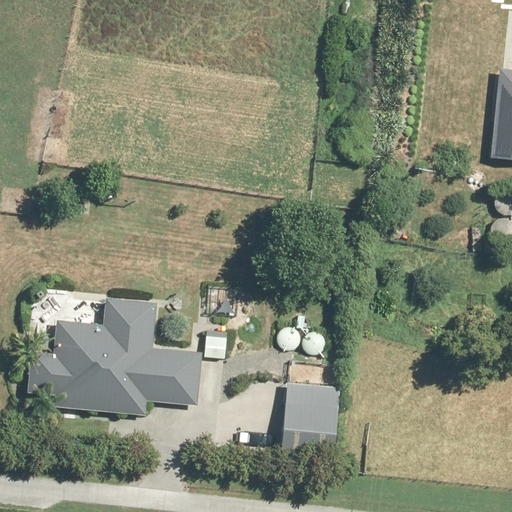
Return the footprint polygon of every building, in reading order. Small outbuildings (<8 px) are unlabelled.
[(511,70),(501,70),(493,160),(511,160),(511,70)] [(511,194),(487,195),(488,245),(511,244),(511,194)] [(242,256),(215,255),(214,271),(241,272),(242,256)] [(157,303),(106,299),(105,314),(77,313),(77,322),(57,321),(54,354),(32,353),(29,394),(55,396),(54,410),(147,416),(148,401),(198,404),(201,352),(154,349),(157,303)] [(227,325),(205,324),(204,358),(226,359),(227,325)] [(330,333),(272,325),(268,350),(326,358),(330,333)] [(339,387),(286,384),(282,458),(336,460),(339,387)]
